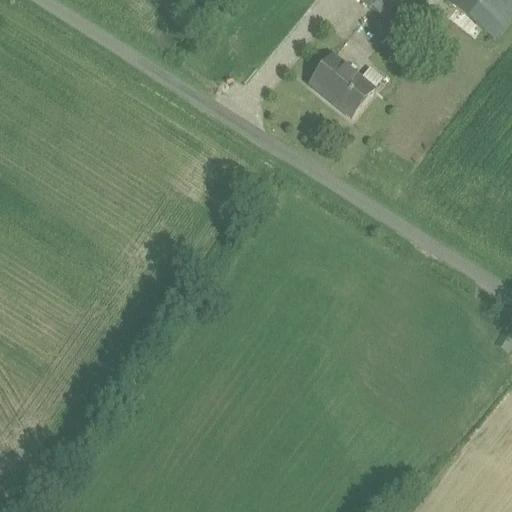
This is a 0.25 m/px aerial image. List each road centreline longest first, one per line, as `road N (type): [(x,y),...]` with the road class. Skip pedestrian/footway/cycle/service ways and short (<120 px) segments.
road 1 (unclassified): [(511,303),(38,0)]
road 2 (unknown): [(324,0),(228,121)]
